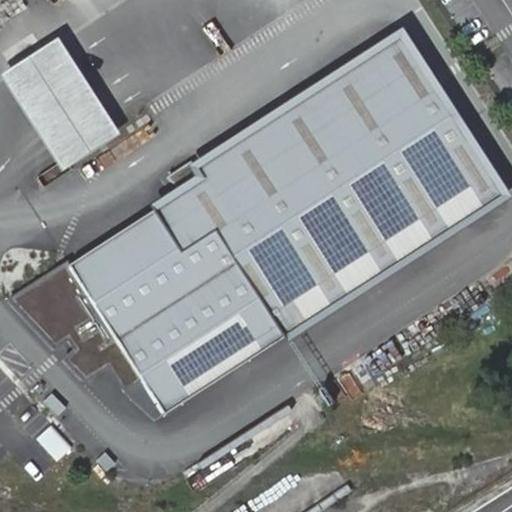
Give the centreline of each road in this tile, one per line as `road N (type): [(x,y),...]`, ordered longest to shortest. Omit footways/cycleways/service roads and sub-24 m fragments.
road 1 (unknown): [(0,329),(103,436),(165,456),(219,449),(259,437),(334,393),(511,260)]
road 2 (unknown): [(30,217),(71,205),(361,0)]
road 3 (unknown): [(511,133),(417,0)]
